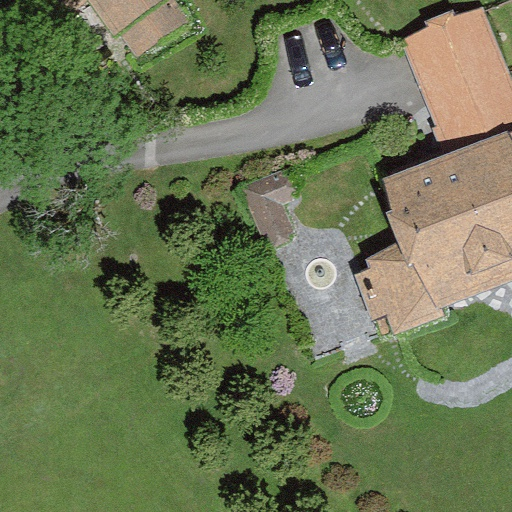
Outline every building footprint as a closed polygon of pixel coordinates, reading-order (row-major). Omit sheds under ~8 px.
[(90,0),(12,0),(8,3),(34,40),(90,0)] [(92,0),(118,36),(126,31),(169,0),(92,0)] [(170,0),(169,0),(126,31),(142,54),(187,23),(170,0)] [(511,120),(511,115),(478,26),(415,50),(451,144),(511,120)] [(511,167),(507,154),(398,196),(440,306),(511,278),(511,167)]
